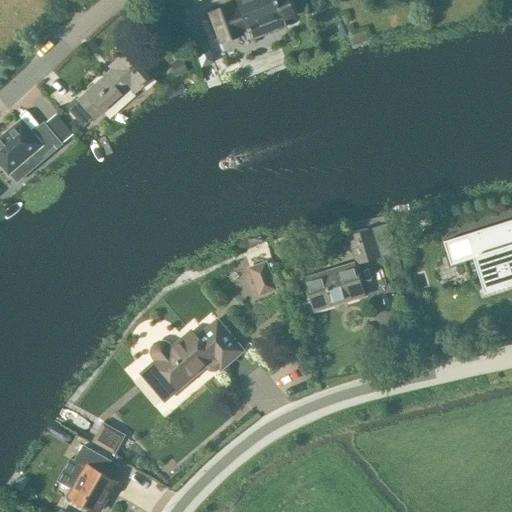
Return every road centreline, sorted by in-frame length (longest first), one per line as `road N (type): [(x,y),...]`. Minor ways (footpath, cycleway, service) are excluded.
road 1 (tertiary): [(175,511),(219,465),(280,421),(377,386),(511,355)]
road 2 (tertiary): [(0,104),(124,0)]
